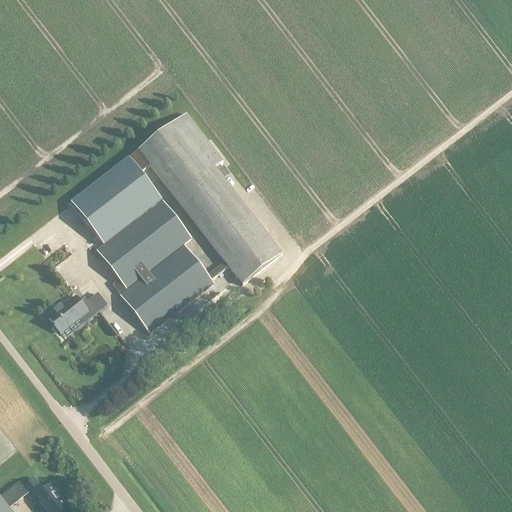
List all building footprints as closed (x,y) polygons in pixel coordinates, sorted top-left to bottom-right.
[(148,165),(240,284),(280,253),(212,166),(220,160),(184,113),(136,150),(148,165)] [(139,172),(148,165),(136,150),(128,157),(70,201),(105,247),(163,204),(139,172)] [(150,336),(214,286),(184,248),(192,242),(163,204),(105,247),(97,253),(119,281),(112,287),(121,298),(120,298),(150,336)] [(65,272),(77,262),(74,259),(62,269),(65,272)] [(93,286),(80,293),(84,299),(96,291),(93,286)] [(55,312),(56,313),(49,319),(61,335),(80,320),(83,325),(107,307),(98,295),(87,304),(85,300),(80,303),(76,298),(62,309),(61,307),(55,312)] [(186,335),(163,348),(165,353),(188,339),(186,335)] [(58,511),(65,506),(50,486),(43,491),(34,479),(22,489),(26,495),(31,501),(33,500),(42,511),(58,511)] [(5,511),(26,495),(22,489),(17,483),(0,496),(0,511),(5,511)]
